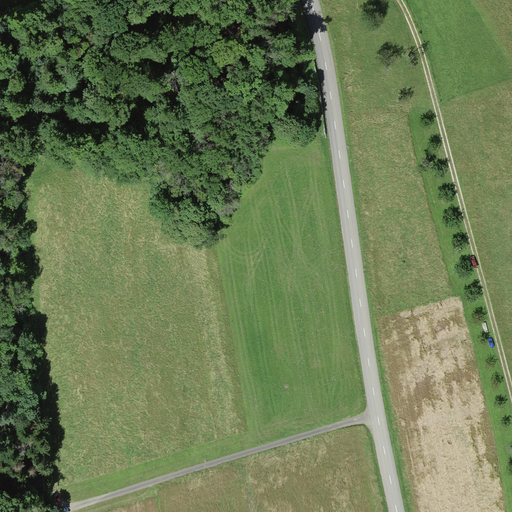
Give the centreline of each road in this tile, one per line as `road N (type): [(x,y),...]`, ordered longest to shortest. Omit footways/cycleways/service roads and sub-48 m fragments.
road 1 (tertiary): [(396,511),(333,118),(305,0)]
road 2 (track): [(397,0),(452,138),(511,394)]
road 3 (track): [(60,511),(376,418)]
